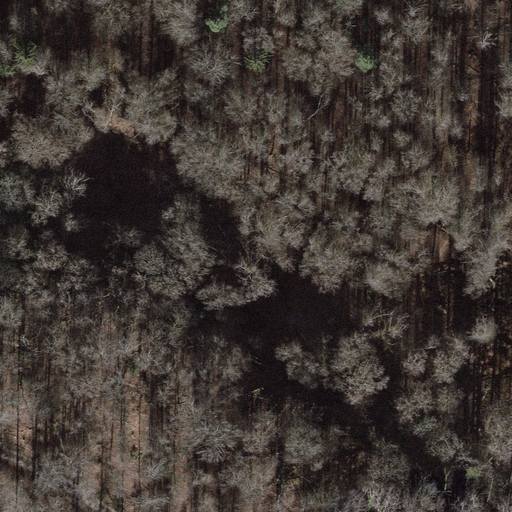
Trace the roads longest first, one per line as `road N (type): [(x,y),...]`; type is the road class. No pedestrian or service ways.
road 1 (track): [(0,82),(204,154),(432,249)]
road 2 (track): [(0,446),(23,452),(109,511)]
